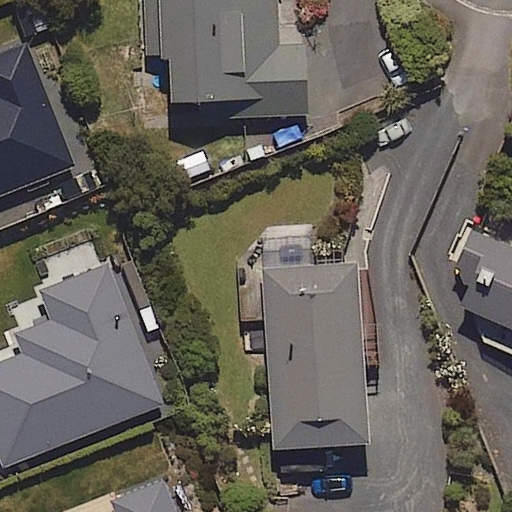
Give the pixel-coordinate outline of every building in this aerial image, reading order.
[(274,47),(273,0),(139,0),(140,57),(157,57),(157,104),(240,104),(240,118),(302,118),(302,47),(274,47)] [(0,196),(79,165),(27,41),(0,51),(0,196)] [(215,171),(205,150),(166,167),(176,188),(215,171)] [(511,248),(466,229),(436,302),(511,333),(511,248)] [(0,363),(0,449),(7,467),(167,403),(112,263),(43,291),(55,320),(17,336),(24,354),(0,363)] [(354,263),(258,268),(271,499),(320,496),(317,448),(364,445),(359,367),(376,366),(374,329),(358,330),(354,263)] [(179,511),(166,479),(112,500),(116,511),(179,511)]
